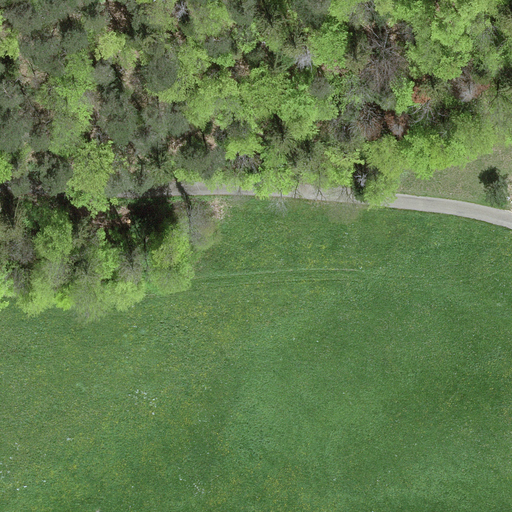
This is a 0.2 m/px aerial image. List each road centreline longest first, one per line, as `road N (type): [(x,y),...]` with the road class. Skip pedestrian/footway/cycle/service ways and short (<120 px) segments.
road 1 (unclassified): [(511,223),(359,196),(0,183)]
road 2 (track): [(0,290),(81,293),(316,273),(386,275)]
